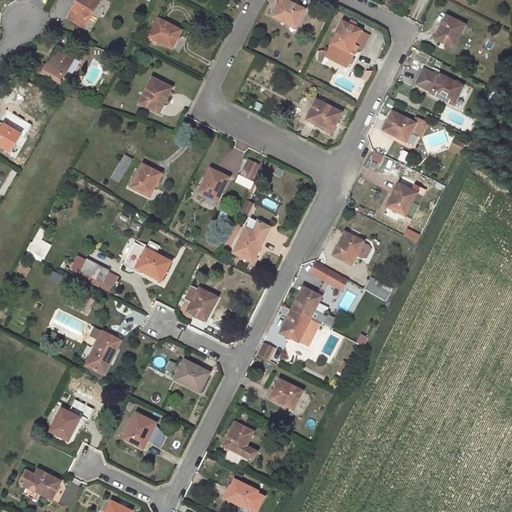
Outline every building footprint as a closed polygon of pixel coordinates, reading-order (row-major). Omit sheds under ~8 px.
[(78,0),(67,18),(84,28),(100,0),(104,0),(105,0),(78,0)] [(305,10),(285,0),(281,0),(273,17),(288,24),(289,23),(297,27),(305,10)] [(447,16),(435,39),(453,49),(461,33),(460,33),(464,25),(447,16)] [(172,49),(181,31),(158,19),(147,41),(156,45),(157,42),(172,49)] [(369,34),(343,21),(328,49),(326,55),(339,62),(348,66),(357,47),(361,49),(369,34)] [(75,57),(58,47),(47,67),(42,65),(38,72),(59,84),(75,57)] [(326,55),(328,49),(325,47),(323,51),(322,50),(317,51),(317,59),(322,61),(326,55)] [(326,55),(322,61),(322,63),(335,69),(339,62),(326,55)] [(454,104),(463,86),(440,75),(439,76),(423,68),(416,84),(431,92),(431,93),(446,101),(446,100),(454,104)] [(172,88),(152,78),(140,103),(158,113),(162,105),(163,105),(172,88)] [(342,113),(316,100),(307,119),(315,123),(314,124),(332,133),(342,113)] [(260,111),(263,106),(254,102),(251,107),(260,111)] [(392,112),(383,130),(398,138),(399,137),(407,141),(411,133),(420,138),(427,124),(417,119),(415,123),(392,112)] [(4,124),(0,130),(0,146),(10,152),(21,135),(4,124)] [(451,147),(462,152),(465,145),(454,140),(451,147)] [(119,182),(133,159),(125,155),(111,178),(119,182)] [(262,167),(249,160),(241,174),(255,181),(262,167)] [(161,174),(143,165),(131,188),(149,197),(153,189),(154,189),(161,174)] [(229,178),(211,169),(199,192),(205,195),(217,201),(221,193),(222,193),(229,178)] [(399,184),(387,207),(406,216),(406,215),(413,202),(419,204),(426,190),(414,184),(411,190),(399,184)] [(217,201),(205,195),(202,201),(214,207),(217,201)] [(241,212),(246,215),(251,204),(246,202),(241,212)] [(419,204),(413,202),(406,215),(412,218),(419,204)] [(233,253),(253,263),(262,245),(261,245),(269,228),(251,218),(233,253)] [(345,233),(333,256),(351,265),(355,257),(356,257),(364,242),(345,233)] [(171,262),(146,249),(137,267),(145,271),(144,272),(161,281),(171,262)] [(109,271),(87,259),(79,276),(84,278),(86,274),(103,282),(108,274),(109,271)] [(30,269),(23,265),(19,272),(26,275),(30,269)] [(108,274),(103,282),(102,284),(110,288),(115,278),(108,274)] [(391,293),(375,284),(377,281),(371,277),(364,289),(386,302),(391,293)] [(213,305),(217,297),(199,288),(198,290),(191,287),(185,299),(192,302),(188,311),(206,321),(214,306),(213,305)] [(299,342),(305,329),(306,327),(305,327),(313,312),(314,312),(322,297),(303,288),(280,333),(299,343),(299,342)] [(90,336),(99,340),(102,332),(94,328),(90,336)] [(305,329),(299,342),(308,346),(315,334),(305,329)] [(114,356),(121,341),(103,332),(102,332),(99,340),(94,349),(87,346),(81,359),(88,362),(86,366),(104,375),(110,363),(109,363),(112,355),(114,356)] [(185,360),(175,380),(192,389),(193,388),(201,392),(210,373),(185,360)] [(170,361),(166,369),(172,372),(176,364),(170,361)] [(303,392),(280,380),(271,399),(286,406),(286,405),(294,409),(303,392)] [(333,384),(329,390),(338,395),(341,388),(333,384)] [(79,418),(62,409),(50,432),(68,441),(76,426),(75,426),(79,418)] [(156,424),(136,414),(124,439),(142,449),(146,440),(148,441),(156,424)] [(254,433),(235,423),(224,446),(229,449),(224,460),(238,467),(243,456),(253,461),(257,453),(246,447),(254,433)] [(40,494),(52,500),(61,482),(38,470),(35,476),(27,472),(20,484),(27,487),(23,494),(36,500),(40,494)] [(235,480),(226,499),(241,506),(241,505),(255,511),(256,511),(264,497),(257,494),(258,491),(235,480)] [(131,511),(112,502),(106,511),(131,511)]
